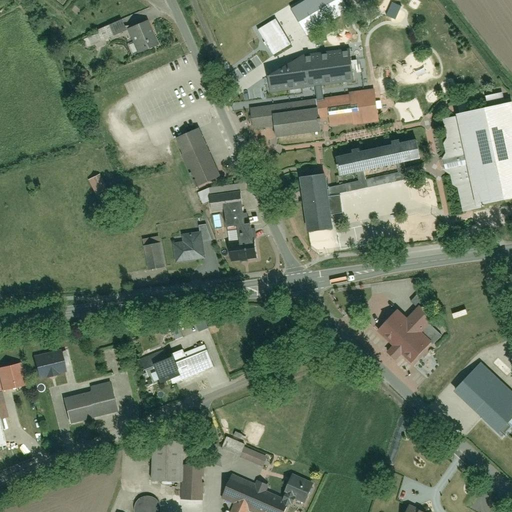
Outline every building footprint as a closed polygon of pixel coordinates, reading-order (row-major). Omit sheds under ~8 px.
[(350,9),(344,0),(308,0),(292,10),(307,35),(350,9)] [(292,44),(276,19),(259,30),(275,55),(292,44)] [(149,20),(131,28),(128,20),(100,31),(104,43),(129,33),(138,55),(160,46),(149,20)] [(269,77),(271,93),(353,81),(349,50),(311,54),(269,77)] [(326,97),(331,128),(381,120),(376,89),(326,97)] [(247,104),(252,131),(276,127),(277,137),(322,130),(317,102),(283,108),(282,99),(247,104)] [(463,208),(511,199),(511,104),(446,116),(444,159),(445,172),(450,174),(452,186),(458,186),(463,208)] [(204,129),(177,140),(197,189),(224,178),(204,129)] [(336,152),(341,177),(421,160),(415,134),(336,152)] [(299,177),(305,230),(334,227),(333,215),(343,214),(341,196),(331,197),(328,174),(299,177)] [(209,188),(211,214),(247,211),(245,185),(209,188)] [(231,240),(232,261),(259,260),(259,245),(259,239),(258,226),(240,226),(241,240),(231,240)] [(174,243),(176,262),(205,259),(202,233),(184,235),(184,242),(174,243)] [(163,243),(143,246),(147,272),(167,268),(163,243)] [(442,360),(432,351),(445,337),(432,326),(435,322),(418,307),(409,317),(398,308),(378,331),(415,363),(411,368),(424,380),(442,360)] [(155,363),(163,385),(213,366),(205,344),(155,363)] [(36,357),(39,378),(68,373),(65,352),(36,357)] [(481,417),(504,439),(511,431),(511,390),(482,361),(454,390),(482,417),(481,417)] [(0,367),(0,370),(2,389),(23,387),(21,366),(0,367)] [(64,397),(70,424),(120,412),(113,386),(64,397)] [(0,406),(0,447),(8,446),(0,406)] [(224,438),(219,454),(263,469),(268,453),(224,438)] [(183,511),(202,511),(203,466),(186,466),(186,439),(154,439),(154,483),(183,483),(183,511)] [(222,502),(234,506),(231,511),(282,511),(287,500),(305,507),(315,483),(291,474),(285,490),(232,472),(222,502)] [(135,507),(135,511),(161,511),(159,502),(153,497),(144,497),(137,501),(135,507)] [(430,511),(412,503),(406,511),(430,511)]
